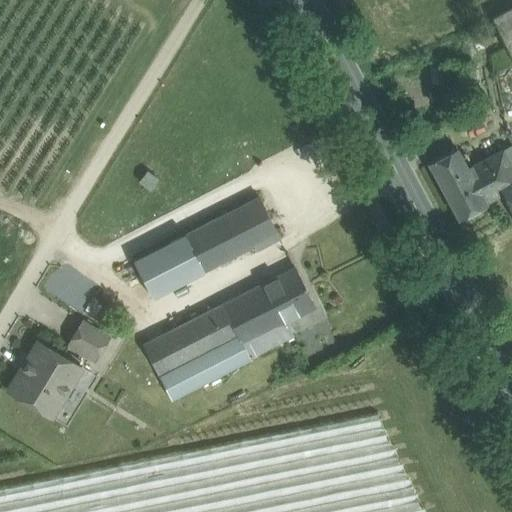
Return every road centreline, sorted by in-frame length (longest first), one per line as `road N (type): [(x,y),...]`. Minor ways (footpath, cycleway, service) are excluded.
road 1 (track): [(54,246),(98,264),(263,179),(291,239),(140,319)]
road 2 (primary): [(304,0),(511,385)]
road 3 (track): [(0,345),(202,0)]
